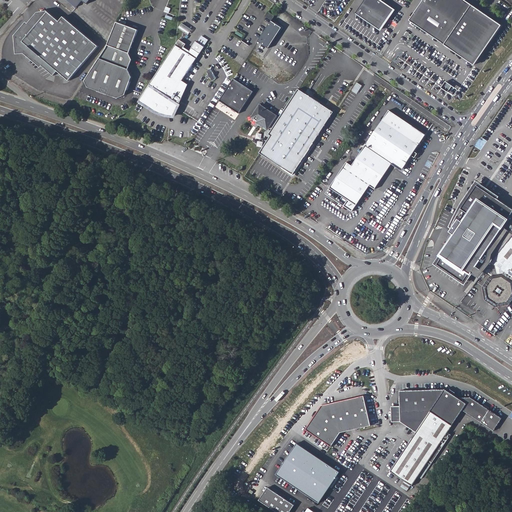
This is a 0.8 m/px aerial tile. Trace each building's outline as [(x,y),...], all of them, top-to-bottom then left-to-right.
[(369,0),(359,15),(383,32),(397,12),(380,0),(369,0)] [(503,27),(463,0),(428,0),(413,22),(477,66),(503,27)] [(38,12),(17,37),(17,41),(22,41),(29,46),(25,51),(54,76),(58,71),(69,81),(98,46),(63,16),(59,21),(47,11),(38,12)] [(274,16),(268,12),(265,16),(271,20),(274,16)] [(138,30),(117,22),(108,44),(107,48),(84,81),(87,86),(116,98),(124,95),(131,77),(127,69),(131,60),(128,54),(138,30)] [(183,23),(180,27),(189,33),(192,29),(183,23)] [(22,41),(17,41),(18,51),(25,51),(29,46),(22,41)] [(188,53),(176,45),(139,100),(158,112),(162,114),(167,116),(172,116),(174,116),(182,98),(174,93),(182,81),(197,59),(188,53)] [(192,48),(188,53),(197,59),(200,53),(192,48)] [(214,79),(216,77),(210,69),(207,71),(214,79)] [(253,91),(233,78),(219,101),(239,114),(253,91)] [(188,84),(182,81),(174,93),(182,98),(188,84)] [(446,81),(441,88),(448,92),(452,86),(446,81)] [(459,90),(452,86),(448,92),(454,96),(459,90)] [(298,89),(268,135),(270,136),(259,153),(293,175),(333,113),(298,89)] [(247,119),(258,126),(259,124),(267,129),(276,116),(260,106),(258,109),(256,108),(247,118),(247,119)] [(347,163),(330,188),(349,200),(345,206),(353,212),(357,205),(370,186),(375,189),(392,164),(397,167),(400,163),(405,166),(425,135),(388,111),(354,164),(352,166),(350,165),(347,163)] [(471,274),(471,275),(487,252),(491,256),(498,246),(503,249),(511,237),(511,208),(495,197),(486,191),(487,190),(488,189),(484,187),(483,189),(479,186),(477,185),(476,187),(462,209),(469,214),(442,254),(443,255),(443,256),(438,263),(438,264),(449,272),(448,274),(451,276),(453,274),(464,282),(465,281),(470,274),(471,274)] [(462,209),(476,187),(475,186),(465,201),(461,208),(462,209)] [(485,300),(496,307),(509,305),(511,299),(511,237),(503,249),(492,263),(505,272),(503,274),(490,277),(483,287),(485,300)] [(492,263),(484,272),(490,277),(503,274),(505,272),(492,263)] [(446,389),(401,390),(401,398),(398,399),(398,402),(401,402),(401,405),(392,405),(392,421),(401,420),(417,431),(389,470),(411,485),(427,462),(430,465),(451,435),(448,433),(464,411),(494,432),(503,420),(488,409),(484,406),(472,398),(458,397),(454,394),(455,392),(452,390),(451,392),(446,389)] [(346,401),(323,406),(307,430),(333,446),(341,432),(372,426),(369,410),(371,409),(370,406),(368,406),(366,396),(349,400),(348,397),(345,398),(346,401)] [(338,472),(296,443),(275,475),(318,504),(338,472)] [(258,501),(275,511),(289,511),(294,505),(267,488),(258,501)] [(408,502),(403,498),(398,504),(403,508),(408,502)]
